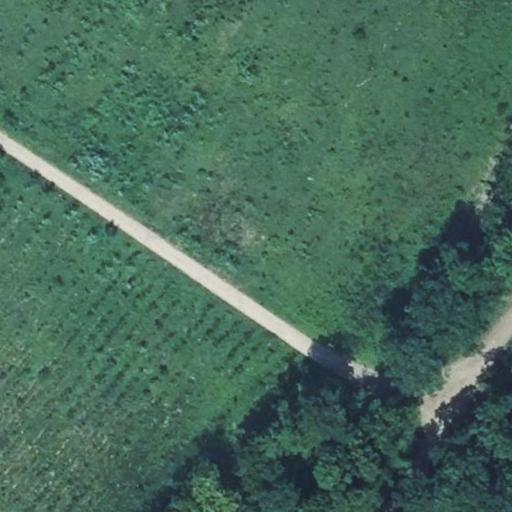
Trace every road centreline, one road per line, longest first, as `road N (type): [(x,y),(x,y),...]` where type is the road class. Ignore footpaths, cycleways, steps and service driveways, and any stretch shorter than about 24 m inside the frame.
road 1 (track): [(0,136),(456,398)]
road 2 (track): [(380,511),(511,317)]
